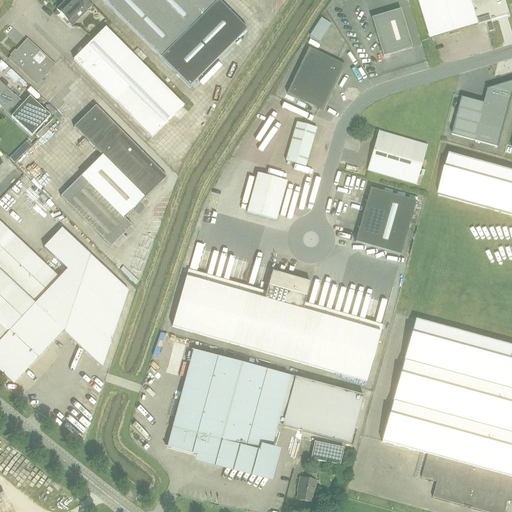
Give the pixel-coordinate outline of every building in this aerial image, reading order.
[(88,10),(93,4),(88,0),(66,0),(57,10),(68,21),(83,5),(88,10)] [(103,0),(190,86),(247,29),(217,0),(103,0)] [(477,25),(469,0),(417,0),(429,39),(477,25)] [(400,10),(371,18),(383,57),(412,48),(400,10)] [(339,15),(342,25),(349,23),(346,13),(339,15)] [(322,18),(313,35),(323,40),(332,23),(322,18)] [(184,106),(148,71),(105,28),(73,59),(116,102),(152,138),(174,116),(179,121),(188,112),(183,107),(184,106)] [(36,85),(55,65),(27,39),(16,51),(15,50),(10,55),(11,56),(9,59),(36,85)] [(308,48),(287,94),(323,111),(341,73),(342,71),(339,63),(337,62),(308,48)] [(15,85),(23,77),(6,61),(0,66),(0,67),(5,73),(4,73),(15,85)] [(511,82),(487,90),(488,90),(484,103),(462,97),(452,135),(498,147),(511,95),(511,82)] [(30,97),(23,104),(7,89),(0,96),(0,105),(32,135),(50,115),(30,97)] [(74,127),(102,155),(60,196),(110,246),(131,226),(124,219),(166,177),(95,106),(74,127)] [(305,167),(316,128),(297,123),(285,162),(287,162),(287,165),(289,166),(290,163),(305,167)] [(378,131),(367,171),(368,171),(416,185),(427,146),(379,131),(378,131)] [(511,215),(511,171),(449,154),(438,195),(511,215)] [(286,182),(257,174),(247,213),(276,221),(286,182)] [(416,202),(370,189),(355,242),(401,256),(416,202)] [(0,342),(59,279),(0,223),(0,342)] [(102,368),(128,291),(89,254),(62,229),(44,248),(68,270),(59,279),(0,342),(0,371),(13,384),(62,331),(63,332),(102,368)] [(366,382),(380,333),(336,320),(302,311),(306,297),(310,283),(272,272),(264,300),(185,277),(171,327),(279,358),(366,382)] [(511,346),(415,320),(381,442),(427,455),(420,478),(436,482),(432,498),(484,511),(503,511),(507,501),(511,502),(511,346)] [(362,396),(290,377),(192,351),(166,448),(264,474),(277,425),(349,444),(362,396)] [(310,459),(340,466),(344,448),(314,442),(310,459)] [(315,474),(307,473),(306,479),(300,478),(298,486),(300,487),(297,500),(311,503),(316,481),(315,481),(316,474),(315,473),(315,474)]
